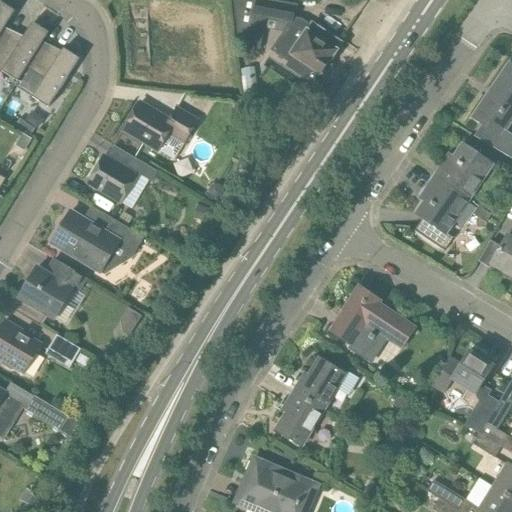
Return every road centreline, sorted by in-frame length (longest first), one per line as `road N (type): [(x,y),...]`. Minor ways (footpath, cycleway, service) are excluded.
road 1 (secondary): [(172,401),(432,0)]
road 2 (residential): [(181,511),(230,395),(339,228)]
road 3 (residential): [(54,0),(81,16),(93,90),(87,121),(0,270)]
road 4 (residential): [(339,228),(489,11)]
road 5 (residential): [(511,332),(339,228)]
road 6 (secondary): [(172,401),(106,511)]
